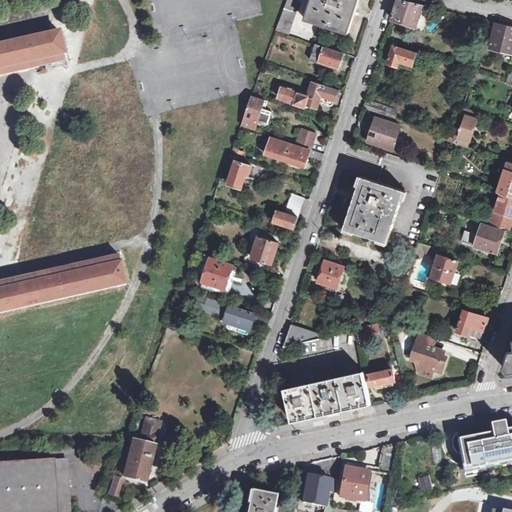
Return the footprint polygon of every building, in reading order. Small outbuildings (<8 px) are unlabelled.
[(0,0),(0,313),(127,285),(120,255),(0,282),(0,76),(67,61),(60,32),(0,45),(0,0)] [(287,0),(276,30),(290,35),(297,12),(294,11),(296,0),(287,0)] [(313,0),(307,20),(349,34),(359,0),(313,0)] [(423,6),(403,0),(398,0),(393,19),(417,26),(423,6)] [(433,11),(432,17),(445,20),(447,15),(433,11)] [(511,52),(511,27),(497,23),(491,47),(511,52)] [(316,43),(309,41),(307,48),(314,50),(316,44),(316,43)] [(400,66),(401,61),(414,65),(418,52),(386,41),(383,50),(392,53),(389,63),(400,66)] [(316,44),(314,50),(310,59),(319,62),(320,60),(340,67),(344,54),(316,44)] [(474,76),(476,70),(455,63),(453,70),(474,76)] [(253,95),(259,97),(264,83),(258,81),(253,95)] [(326,85),(314,81),(309,95),(283,87),(280,98),(306,107),(308,104),(318,107),(322,96),(336,100),(339,91),(325,86),(326,85)] [(266,99),(259,97),(253,95),(245,115),(259,119),(266,99)] [(363,108),(397,118),(399,110),(366,100),(363,108)] [(453,142),(467,147),(479,112),(464,107),(454,137),(453,142)] [(369,141),(394,150),(402,126),(376,118),(369,141)] [(315,136),(312,146),(323,150),(326,140),(315,136)] [(309,156),(311,150),(272,137),(267,154),(305,167),(309,156)] [(233,147),(230,155),(231,155),(237,157),(240,149),(233,147)] [(325,153),(312,148),(311,150),(309,156),(323,160),(325,154),(325,153)] [(237,160),(229,183),(243,188),(247,175),(249,176),(253,166),(237,160)] [(501,193),(502,193),(511,196),(511,162),(510,162),(501,193)] [(346,229),(390,243),(407,191),(363,177),(346,229)] [(303,204),(305,198),(292,193),(290,199),(303,204)] [(511,231),(511,226),(511,196),(502,193),(492,224),(511,231)] [(303,204),(290,199),(288,206),(301,210),(303,204)] [(301,210),(288,206),(286,212),(299,216),(301,210)] [(299,217),(272,208),(268,219),(295,228),(299,217)] [(462,241),(497,253),(504,231),(483,224),(482,225),(479,235),(465,230),(462,241)] [(280,243),(282,237),(253,227),(247,244),(249,245),(244,260),(261,265),(262,261),(273,264),(280,243)] [(292,240),(282,237),(280,243),(290,246),(292,240)] [(421,242),(417,255),(424,257),(426,251),(440,256),(440,255),(449,258),(451,252),(421,242)] [(440,256),(433,276),(453,283),(460,261),(449,258),(440,255),(440,256)] [(211,259),(203,283),(226,290),(234,266),(211,259)] [(319,282),(339,288),(346,268),(326,261),(319,282)] [(179,294),(195,299),(197,293),(182,288),(179,294)] [(208,303),(210,297),(197,293),(195,299),(208,303)] [(268,325),(271,317),(257,313),(256,314),(229,305),(229,304),(210,297),(208,303),(205,310),(252,326),(254,320),(268,325)] [(466,311),(458,331),(482,339),(489,318),(466,311)] [(321,338),(322,333),(292,324),(284,347),(321,338)] [(359,327),(362,343),(380,339),(376,324),(359,327)] [(421,332),(413,358),(418,360),(420,370),(432,367),(435,367),(443,370),(447,360),(443,359),(444,355),(446,351),(434,346),(437,337),(421,332)] [(420,370),(419,373),(432,377),(435,367),(432,367),(420,370)] [(397,380),(394,368),(370,373),(373,385),(397,380)] [(293,419),(371,401),(364,371),(286,389),(293,419)] [(146,417),(143,433),(149,435),(147,443),(134,440),(132,451),(125,449),(120,467),(128,468),(125,477),(146,482),(163,422),(146,417)] [(505,422),(493,424),(494,433),(506,430),(505,426),(505,422)] [(494,433),(474,437),(475,444),(511,436),(511,429),(510,430),(506,430),(494,433)] [(511,436),(475,444),(474,437),(459,440),(463,461),(465,470),(473,469),(472,466),(486,464),(486,466),(494,465),(493,462),(507,459),(507,462),(511,460),(511,436)] [(0,511),(70,511),(67,458),(0,462),(0,511)] [(341,496),(365,500),(370,471),(346,467),(341,496)] [(328,495),(331,479),(308,475),(304,500),(320,503),(326,504),(328,495)] [(429,475),(417,478),(422,493),(433,489),(429,475)] [(119,497),(124,480),(115,477),(110,494),(119,497)] [(248,511),(274,511),(278,496),(252,491),(248,511)] [(335,497),(328,495),(326,504),(320,503),(318,511),(331,511),(333,506),(335,497)]
